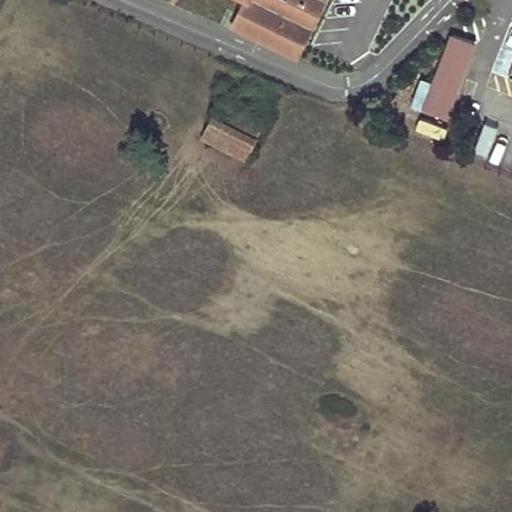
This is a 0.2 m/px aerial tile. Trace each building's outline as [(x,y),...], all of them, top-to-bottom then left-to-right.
[(242,0),(230,25),(295,57),(323,0),(287,0),(282,11),(260,0),(242,0)] [(260,0),(282,11),(287,0),(260,0)] [(477,42),(453,33),(426,105),(450,114),(477,42)] [(219,102),(202,137),(245,158),(262,123),(219,102)] [(423,115),(418,125),(440,134),(444,124),(423,115)]
